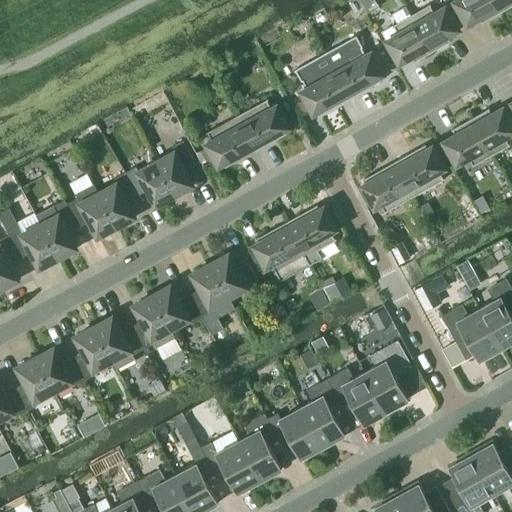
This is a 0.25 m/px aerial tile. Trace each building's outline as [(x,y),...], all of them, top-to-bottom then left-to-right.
[(360,0),(369,15),(379,10),(373,0),(360,0)] [(482,23),(501,12),(494,0),(455,0),(468,23),(479,17),(482,21),(482,23)] [(511,0),(494,0),(501,12),(511,5),(511,0)] [(431,3),(412,14),(433,51),(452,40),(451,39),(450,39),(448,35),(459,28),(446,5),(435,12),(431,4),(431,3)] [(414,61),(433,51),(412,14),(393,24),(394,25),(398,32),(387,39),(400,62),(412,55),(414,60),(414,61)] [(363,45),(332,62),(351,97),(382,80),(381,78),(380,79),(378,76),(384,73),(372,51),(366,54),(362,47),(363,46),(363,45)] [(321,114),(351,97),(332,62),(301,79),(302,80),(303,80),(307,87),(302,90),(314,112),(320,109),(321,112),(320,113),(321,114)] [(268,98),(238,115),(257,150),(287,133),(287,132),(286,132),(284,129),(290,126),(277,104),(272,107),(268,100),(269,99),(268,98)] [(302,101),(294,105),(300,116),(307,111),(302,101)] [(490,107),(471,118),(492,155),(511,144),(510,143),(509,143),(505,136),(511,132),(511,120),(504,106),(492,113),(490,109),(490,108),(490,107)] [(226,166),(257,150),(238,115),(207,131),(207,133),(208,132),(212,139),(207,142),(219,165),(225,162),(226,165),(225,165),(226,166)] [(473,165),(492,155),(471,118),(452,128),(453,129),(456,134),(444,140),(457,163),(469,157),(473,164),(473,165)] [(175,150),(157,160),(176,196),(177,195),(176,194),(194,184),(185,169),(196,163),(184,140),(173,146),(175,150)] [(426,143),(396,160),(415,195),(445,178),(445,177),(444,177),(440,170),(445,167),(433,145),(427,148),(426,145),(427,144),(426,143)] [(206,146),(198,150),(204,161),(211,158),(206,146)] [(176,196),(157,160),(139,170),(136,166),(126,171),(138,194),(148,189),(157,204),(175,194),(176,196)] [(384,212),(415,195),(396,160),(365,177),(366,178),(367,178),(369,181),(363,184),(375,206),(381,203),(385,210),(384,211),(384,212)] [(117,182),(99,192),(118,227),(118,225),(136,216),(127,200),(138,194),(126,171),(115,177),(117,182)] [(78,197),(67,203),(80,226),(90,220),(98,236),(116,226),(117,227),(118,227),(99,192),(98,192),(94,184),(76,193),(78,197)] [(484,196),(475,201),(481,213),(490,208),(484,196)] [(80,226),(67,203),(38,219),(41,223),(59,258),(60,258),(59,257),(77,247),(69,231),(80,226)] [(318,204),(287,220),(306,255),(337,238),(336,237),(335,238),(331,230),(337,227),(325,205),(319,208),(317,205),(319,205),(318,204)] [(276,272),(306,255),(287,220),(257,237),(257,238),(258,238),(260,241),(254,244),(266,266),(272,263),(276,271),(275,271),(276,272)] [(59,259),(59,258),(41,223),(22,232),(20,228),(9,234),(21,257),(32,251),(40,267),(58,257),(59,259)] [(11,262),(21,257),(9,234),(0,238),(0,242),(1,244),(0,244),(0,287),(1,289),(2,289),(1,288),(19,278),(11,262)] [(400,259),(411,253),(405,242),(394,248),(400,259)] [(211,260),(210,261),(229,296),(247,286),(250,291),(261,285),(248,262),(238,268),(229,252),(211,262),(211,260)] [(201,288),(190,294),(202,317),(214,310),(211,306),(229,296),(210,261),(210,262),(192,272),(201,288)] [(336,278),(325,284),(332,299),(343,293),(336,278)] [(496,299),(480,308),(502,347),(511,340),(511,314),(510,311),(511,310),(511,288),(506,278),(489,288),(496,299)] [(438,294),(430,280),(414,289),(425,309),(437,303),(434,297),(438,294)] [(192,322),(202,317),(190,294),(180,299),(171,284),(153,293),(152,292),(170,328),(189,318),(192,322)] [(143,319),(132,325),(144,348),(155,342),(153,337),(170,328),(152,292),(151,292),(152,294),(134,304),(143,319)] [(316,302),(319,307),(331,301),(328,295),(316,302)] [(480,359),(502,347),(480,308),(469,314),(463,303),(442,315),(457,341),(467,335),(480,359)] [(373,312),(381,327),(393,321),(385,306),(373,312)] [(94,323),(112,359),(118,370),(137,360),(133,354),(144,348),(132,325),(121,331),(113,315),(95,325),(94,323)] [(94,369),(112,359),(94,323),(93,324),(94,325),(76,335),(84,350),(74,356),(86,379),(97,373),(94,369)] [(377,365),(367,370),(387,410),(408,398),(395,375),(413,365),(398,339),(371,354),(377,365)] [(36,354),(35,354),(54,390),(72,380),(75,385),(86,379),(74,356),(63,362),(55,346),(37,356),(36,354)] [(36,400),(54,390),(35,354),(35,355),(36,356),(17,366),(26,381),(15,387),(27,410),(38,404),(36,400)] [(348,366),(329,377),(342,404),(352,399),(365,422),(387,410),(367,370),(354,377),(348,366)] [(332,409),(342,404),(329,377),(308,389),(313,399),(303,405),(324,445),(345,433),(332,409)] [(16,416),(27,410),(15,387),(4,393),(0,384),(0,418),(14,411),(16,416)] [(302,457),(324,445),(303,405),(281,417),(278,412),(268,417),(279,439),(289,433),(302,457)] [(269,444),(279,439),(268,417),(265,412),(244,423),(250,434),(240,439),(260,479),(282,468),(269,444)] [(202,446),(188,419),(178,424),(192,451),(202,446)] [(238,491),(260,479),(240,439),(218,451),(212,441),(202,446),(216,473),(226,467),(238,491)] [(480,445),(470,451),(493,493),(509,484),(511,488),(511,448),(510,446),(499,452),(493,441),(481,448),(480,445)] [(197,462),(176,473),(195,511),(198,511),(218,502),(206,478),(216,473),(202,446),(192,451),(191,452),(197,462)] [(483,511),(478,501),(493,493),(470,451),(461,456),(462,459),(450,465),(456,476),(445,482),(461,511),(483,511)] [(160,468),(138,480),(152,506),(162,501),(167,511),(195,511),(176,473),(166,479),(160,468)] [(152,506),(138,480),(117,491),(123,501),(112,507),(114,511),(142,511),(152,506)] [(406,486),(396,492),(406,511),(450,511),(436,487),(425,493),(419,482),(407,489),(406,486)] [(406,511),(396,492),(387,497),(388,499),(376,506),(379,511),(406,511)] [(114,511),(112,507),(103,511),(99,511),(95,502),(76,511),(114,511)]
